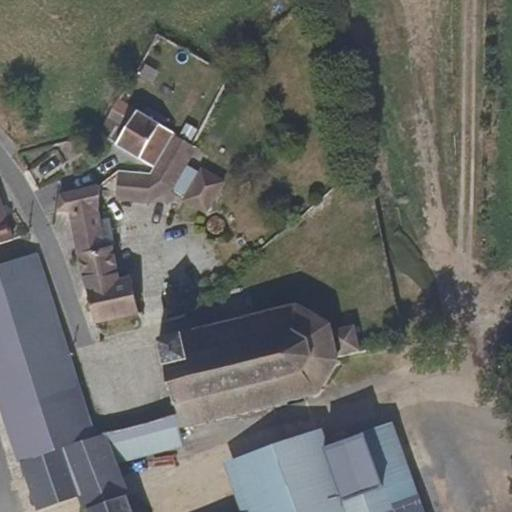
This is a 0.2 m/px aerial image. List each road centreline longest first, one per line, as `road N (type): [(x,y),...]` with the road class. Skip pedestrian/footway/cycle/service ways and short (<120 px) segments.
road 1 (track): [(511,429),(460,366),(465,0)]
road 2 (residential): [(0,156),(49,246),(79,330)]
